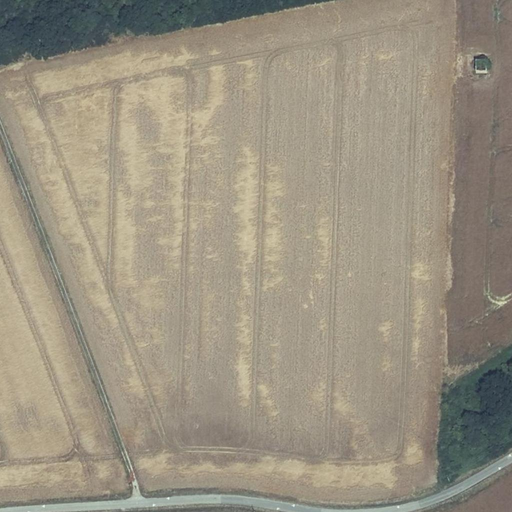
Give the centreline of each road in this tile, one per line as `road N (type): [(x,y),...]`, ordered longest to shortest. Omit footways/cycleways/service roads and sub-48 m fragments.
road 1 (unclassified): [(351,511),(239,498),(10,511)]
road 2 (unclassified): [(511,458),(431,499),(362,511)]
